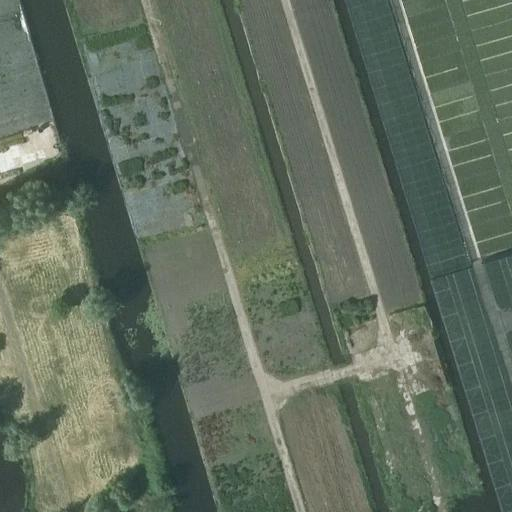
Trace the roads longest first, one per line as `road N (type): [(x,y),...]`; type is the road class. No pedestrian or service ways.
road 1 (track): [(293,511),(135,0)]
road 2 (track): [(437,511),(286,0)]
road 3 (track): [(253,394),(391,351)]
